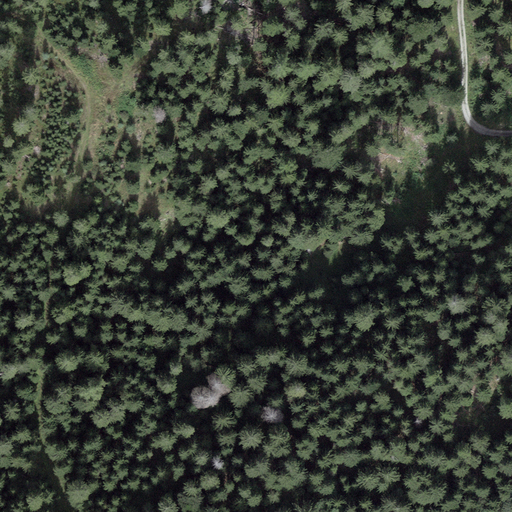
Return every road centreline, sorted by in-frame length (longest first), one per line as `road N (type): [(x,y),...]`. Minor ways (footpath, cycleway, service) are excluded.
road 1 (track): [(0,17),(37,27),(90,101),(35,400),(49,468),(71,511)]
road 2 (track): [(511,133),(481,131),(470,120),(459,0)]
